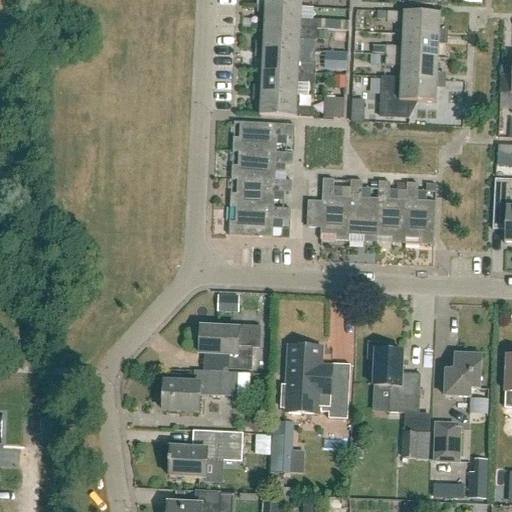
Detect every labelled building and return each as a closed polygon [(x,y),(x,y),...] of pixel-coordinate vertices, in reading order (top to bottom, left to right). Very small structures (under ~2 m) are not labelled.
[(301,20),(302,8),(262,6),(261,14),(265,14),(264,28),(318,31),(348,32),(349,22),(318,20),(301,20)] [(404,35),(444,37),(445,29),(441,29),(441,15),(405,13),(405,14),(388,13),(388,23),(405,24),(404,35)] [(318,31),(264,28),(264,42),(260,42),(260,50),(314,52),(314,40),(317,40),(318,31)] [(328,40),(328,32),(319,32),(319,40),(328,40)] [(444,45),(444,37),(404,35),(404,47),(387,46),(387,47),(386,55),(386,56),(439,59),(440,45),(444,45)] [(374,55),(386,55),(387,47),(374,47),(374,55)] [(314,52),(260,50),(259,57),(263,57),(262,72),(316,75),(316,65),(313,65),(314,52)] [(347,71),(348,54),(328,53),(328,70),(347,71)] [(402,79),(442,81),(442,74),(439,73),(439,59),(386,56),(385,78),(402,79)] [(315,84),(316,75),(262,72),(262,87),(258,87),(258,94),(298,96),(298,84),(315,84)] [(337,77),(337,88),(346,88),(346,77),(337,77)] [(402,79),(385,78),(383,78),(381,118),(410,119),(411,102),(437,104),(438,88),(442,88),(442,81),(402,79)] [(501,94),(511,94),(511,78),(502,78),(501,94)] [(297,108),(298,96),(258,94),(257,101),(261,102),(260,117),(297,119),(297,118),(313,119),(314,109),(297,108)] [(334,100),(334,120),(344,120),(345,101),(334,100)] [(352,112),(352,124),(363,125),(364,113),(352,112)] [(235,139),(235,153),(242,153),(277,154),(277,146),(282,146),(282,141),(287,141),(287,137),(294,138),(295,126),(243,124),(242,139),(235,139)] [(497,162),(511,162),(511,146),(498,146),(497,162)] [(234,167),(233,181),(241,181),(276,182),(276,174),(281,174),(281,169),(286,169),(286,165),(293,166),(293,155),(277,154),(242,153),(241,167),(234,167)] [(233,195),(232,209),(239,209),(275,210),(275,202),(279,202),(279,197),(284,198),(284,193),(292,193),(292,182),(276,182),(241,181),(240,195),(233,195)] [(311,203),(309,229),(323,229),(323,235),(338,235),(338,242),(351,243),(352,236),(354,199),(352,199),(344,199),(344,189),(336,189),(336,182),(326,181),(325,203),(311,203)] [(511,181),(496,181),(494,231),(495,231),(496,208),(507,208),(505,245),(511,245),(511,181)] [(354,199),(352,236),(367,236),(366,243),(379,244),(380,237),(381,200),(380,200),(372,200),(373,191),(371,191),(364,190),(365,183),(353,183),(352,199),(354,199)] [(381,200),(380,237),(394,238),(394,244),(407,245),(408,238),(407,238),(409,202),(400,201),(401,192),(399,192),(392,192),(393,184),(381,184),(381,191),(380,200),(381,200)] [(409,202),(407,238),(408,238),(422,239),(421,246),(436,247),(438,203),(426,203),(427,193),(418,193),(419,186),(409,185),(409,192),(409,197),(409,202)] [(320,201),(320,189),(308,188),(307,200),(320,201)] [(231,223),(231,237),(273,239),(273,230),(278,230),(279,225),(283,226),(284,221),(291,222),(291,210),(275,210),(239,209),(239,223),(231,223)] [(282,230),(282,239),(290,239),(290,231),(283,230),(282,230)] [(232,312),(233,298),(219,297),(218,312),(232,312)] [(237,330),(201,328),(199,354),(229,356),(228,369),(228,370),(251,371),(252,349),(259,349),(260,328),(238,327),(237,330)] [(402,375),(403,353),(390,352),(391,345),(369,344),(368,360),(375,361),(373,387),(378,387),(378,392),(389,393),(388,414),(405,415),(416,416),(419,416),(421,375),(402,375)] [(331,368),(321,368),(322,349),(288,347),(286,383),(286,388),(282,388),(281,410),(285,410),(285,415),(319,417),(319,414),(329,415),(328,421),(348,422),(351,367),(331,366),(331,368)] [(479,391),(481,357),(455,355),(455,368),(446,368),(444,398),(470,399),(470,390),(479,391)] [(237,398),(238,374),(194,372),(194,374),(195,374),(194,384),(181,384),(182,376),(157,375),(156,400),(164,400),(163,411),(199,413),(199,395),(211,396),(237,398)] [(405,415),(404,434),(415,434),(416,416),(405,415)] [(274,424),(271,474),(291,475),(293,425),(274,424)] [(460,465),(462,429),(456,429),(456,424),(434,424),(433,464),(460,465)] [(242,463),(243,435),(223,433),(201,432),(201,449),(171,448),(171,460),(169,459),(169,463),(171,463),(170,478),(206,480),(207,461),(212,461),(242,463)] [(414,461),(415,434),(404,434),(403,434),(402,460),(414,461)] [(487,502),(487,478),(471,478),(470,501),(487,502)] [(444,500),(445,487),(434,486),(434,499),(444,500)] [(196,506),(169,505),(168,511),(219,511),(220,494),(196,492),(195,494),(197,494),(196,506)] [(281,511),(281,500),(265,500),(264,511),(281,511)] [(303,503),(302,511),(318,511),(319,503),(303,503)]
